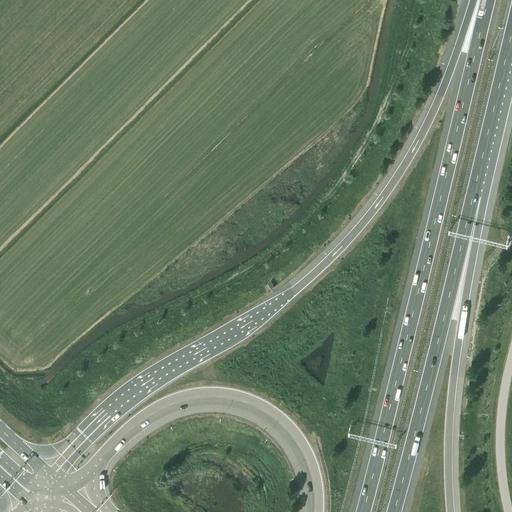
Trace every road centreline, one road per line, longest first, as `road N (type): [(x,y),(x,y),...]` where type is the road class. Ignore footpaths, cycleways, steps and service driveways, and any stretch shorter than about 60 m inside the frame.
road 1 (motorway): [(472,0),(416,143),(351,237),(287,297),(131,393),(48,475)]
road 2 (motorway): [(487,0),(362,511)]
road 3 (motorway): [(394,511),(479,173)]
road 4 (motorway): [(71,493),(142,421),(168,406),(220,396),(266,411),(296,439),(315,511)]
road 5 (motorway): [(451,511),(450,400),(484,199),(479,173)]
road 6 (unclassified): [(508,511),(499,422),(511,355)]
road 7 (motorway): [(479,173),(511,31)]
